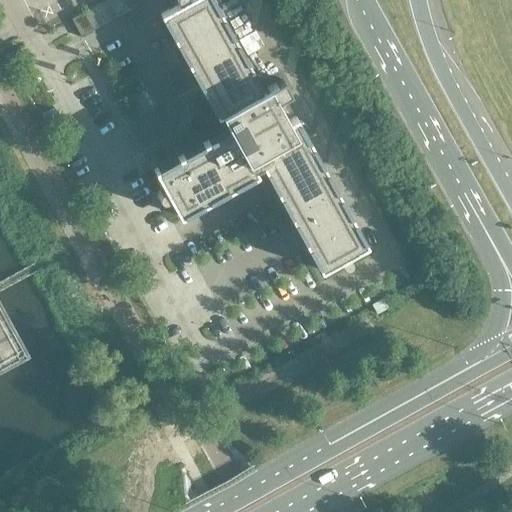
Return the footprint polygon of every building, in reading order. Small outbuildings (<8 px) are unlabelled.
[(106,0),(84,12),(94,30),(134,8),(130,3),(135,0),(106,0)] [(178,5),(159,15),(215,114),(210,116),(204,115),(198,135),(204,136),(207,140),(154,170),(165,189),(160,192),(158,193),(157,196),(158,198),(159,199),(160,200),(162,201),(164,202),(166,201),(170,199),(180,217),(259,174),(256,169),(262,165),(321,270),(339,260),(342,265),(343,266),(345,267),(347,267),(349,266),(351,264),(351,263),(351,261),(351,259),(349,255),(368,244),(284,96),(288,93),(281,81),(276,84),(275,83),(263,90),(212,0),(174,0),(175,0),(178,5)] [(72,19),(82,38),(94,31),(84,12),(72,19)] [(0,371),(32,354),(0,296),(0,371)] [(376,312),(377,314),(388,307),(388,306),(383,298),(371,304),(376,312)]
